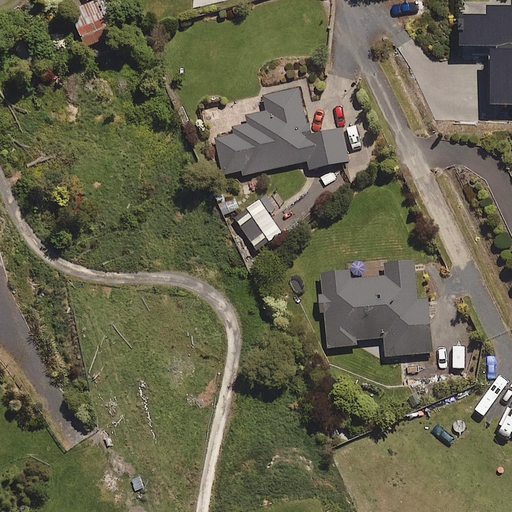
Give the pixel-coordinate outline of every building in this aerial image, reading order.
[(492,109),(511,108),(511,9),(488,10),(488,18),(462,19),(462,50),(490,49),(492,109)] [(108,16),(78,30),(86,49),(116,35),(108,16)] [(310,138),(300,90),(264,97),(268,113),(247,118),(249,126),(232,129),(234,136),(216,140),(223,176),(243,172),(244,177),(309,163),(311,172),(351,164),(344,131),(310,138)] [(282,235),(263,206),(239,222),(257,251),(282,235)] [(415,264),(387,267),(387,278),(352,281),(351,275),(321,277),(327,350),(359,347),(358,342),(386,340),(387,359),(434,355),(430,301),(418,302),(415,264)]
